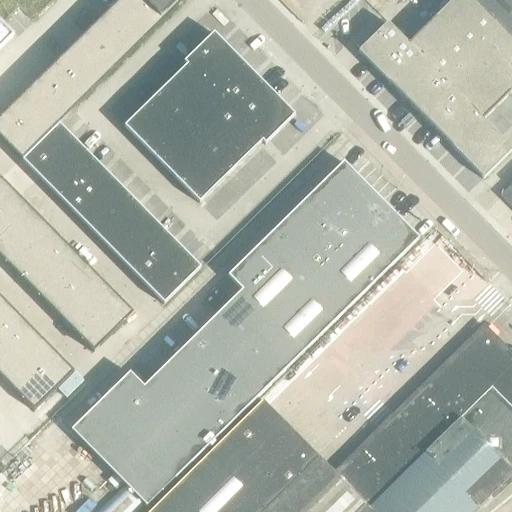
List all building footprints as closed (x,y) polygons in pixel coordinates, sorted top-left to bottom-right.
[(119,0),(0,117),(0,140),(21,162),(34,150),(58,125),(179,5),(177,2),(179,0),(119,0)] [(511,44),(483,15),(468,0),(452,0),(407,44),(386,24),(357,53),(482,180),(511,150),(483,121),(511,91),(511,44)] [(511,0),(468,0),(483,15),(511,44),(511,0)] [(0,25),(0,48),(11,37),(0,25)] [(123,128),(199,204),(261,143),(264,146),(294,117),(213,34),(183,63),(186,66),(123,128)] [(34,150),(21,162),(24,164),(105,246),(163,305),(200,269),(58,125),(34,150)] [(128,374),(71,427),(145,502),(146,503),(417,240),(342,164),(227,277),(241,291),(142,388),(128,374)] [(0,179),(0,259),(93,353),(132,314),(0,179)] [(511,183),(511,184),(511,185),(499,197),(500,197),(501,196),(511,206),(511,183)] [(0,299),(0,378),(33,412),(73,373),(0,299)] [(308,464),(259,511),(473,511),(511,476),(511,357),(484,329),(334,475),(316,456),(308,464)] [(261,401),(148,511),(259,511),(308,464),(316,456),(261,401)]
